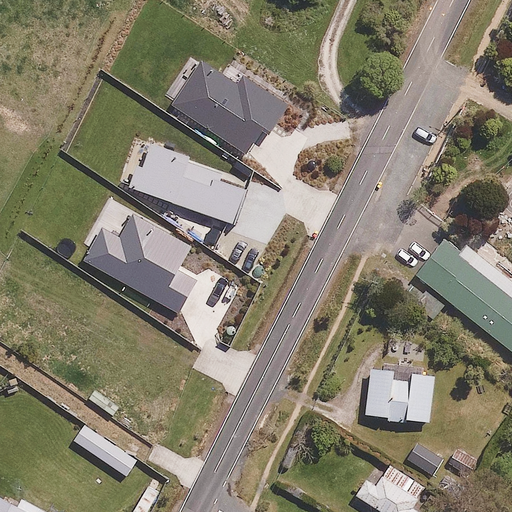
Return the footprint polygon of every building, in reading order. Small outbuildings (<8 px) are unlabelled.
[(511,292),(452,245),(425,278),(511,347),(511,292)] [(396,372),(373,370),(369,417),(432,423),(436,377),(415,375),(414,383),(395,381),(396,372)] [(445,460),(419,444),(409,460),(435,476),(445,460)] [(479,462),(459,450),(450,464),(471,476),(479,462)] [(426,488),(392,467),(379,488),(368,481),(359,496),(383,511),(419,511),(414,508),(426,488)] [(23,508),(0,495),(0,511),(47,511),(26,501),(23,508)]
